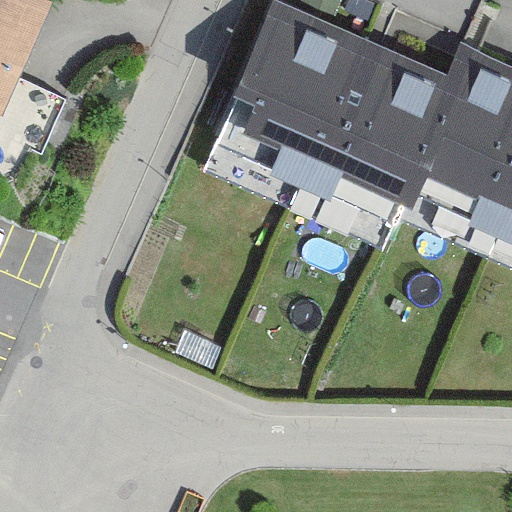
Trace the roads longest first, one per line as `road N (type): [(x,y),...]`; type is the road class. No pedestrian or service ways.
road 1 (residential): [(511,446),(259,439),(85,363),(70,309),(203,0)]
road 2 (unknown): [(85,363),(0,256)]
